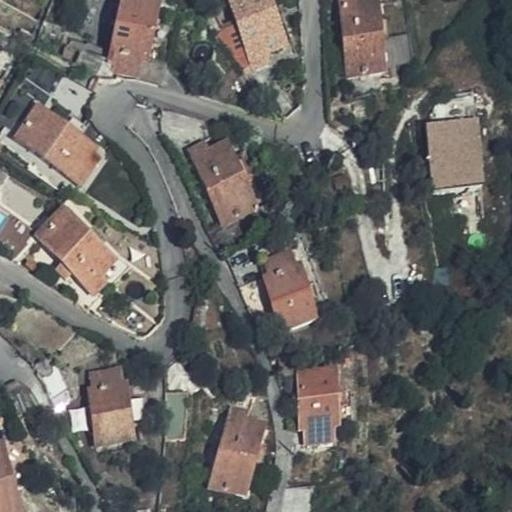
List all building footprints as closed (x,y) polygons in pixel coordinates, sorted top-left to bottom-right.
[(147,60),(161,0),(149,0),(149,3),(137,1),(137,0),(122,0),(113,41),(108,61),(113,63),(112,73),(127,77),(141,78),(143,70),(145,70),(147,60)] [(227,0),(235,19),(252,67),(268,63),(267,54),(284,47),(266,0),(227,0)] [(386,74),(378,3),(358,4),(356,0),(341,0),(349,78),(386,74)] [(206,24),(243,71),(252,67),(235,19),(224,23),(218,14),(206,24)] [(81,53),(75,65),(98,77),(103,64),(81,53)] [(166,63),(147,60),(145,70),(143,70),(141,78),(161,84),(166,63)] [(214,81),(231,104),(260,94),(243,71),(214,81)] [(93,92),(63,75),(51,96),(85,119),(87,115),(96,93),(93,92)] [(17,139),(42,156),(61,170),(81,184),(90,172),(84,166),(96,150),(80,138),(85,128),(72,119),(65,128),(37,109),(17,139)] [(417,126),(418,193),(439,193),(466,192),(464,125),(417,126)] [(222,225),(207,233),(222,258),(242,246),(257,239),(276,233),(281,230),(269,203),(256,209),(242,177),(235,161),(228,145),(209,152),(206,145),(189,152),(222,225)] [(326,165),(320,153),(308,158),(313,171),(326,165)] [(61,170),(42,156),(34,168),(54,181),(61,170)] [(242,158),(235,161),(242,177),(249,173),(242,158)] [(348,188),(346,175),(334,177),(336,189),(348,188)] [(439,193),(418,193),(419,220),(440,219),(439,193)] [(338,217),(356,213),(351,198),(333,205),(338,217)] [(113,265),(101,251),(107,244),(93,231),(86,237),(64,212),(37,238),(94,295),(105,285),(99,278),(113,265)] [(316,322),(300,267),(294,269),(290,255),(265,263),(269,277),(264,278),(280,332),(316,322)] [(0,291),(0,309),(7,313),(17,298),(0,291)] [(56,362),(36,371),(53,401),(69,388),(56,362)] [(149,422),(146,399),(128,402),(126,385),(123,384),(121,371),(92,374),(94,389),(90,390),(98,446),(134,440),(132,426),(149,422)] [(352,424),(351,393),(335,393),(335,372),(298,373),(300,430),(304,431),(304,446),(333,445),(333,430),(337,429),(337,424),(352,424)] [(14,422),(42,412),(30,393),(15,383),(6,387),(0,391),(14,422)] [(187,394),(166,393),(166,440),(185,440),(187,394)] [(244,497),(264,427),(245,422),(247,414),(232,410),(211,487),(244,497)] [(0,511),(19,511),(2,445),(0,445),(0,511)] [(313,511),(317,488),(287,488),(282,511),(313,511)]
